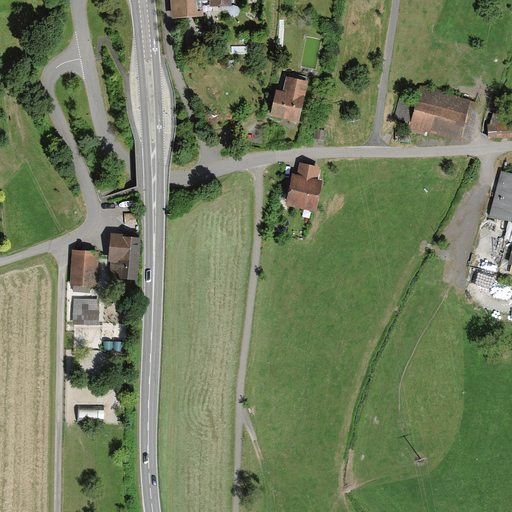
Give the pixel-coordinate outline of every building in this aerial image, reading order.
[(170,0),(172,20),(205,17),(203,2),(208,1),(207,0),(170,0)] [(207,0),(208,1),(210,1),(211,9),(233,7),(232,0),(207,0)] [(277,91),(271,117),(300,124),(309,83),(287,78),(284,93),(277,91)] [(472,99),(421,85),(417,102),(401,97),(395,119),(411,123),(409,129),(460,142),(461,138),(471,141),(479,113),(468,110),(472,99)] [(511,116),(491,116),(490,137),(511,137),(511,116)] [(411,134),(396,133),(396,142),(411,143),(411,134)] [(293,174),(286,206),(316,213),(323,182),(317,181),(320,168),(300,163),(297,175),(293,174)] [(511,173),(500,171),(489,218),(511,224),(511,251),(509,266),(511,266),(511,173)] [(125,235),(112,234),(109,262),(111,262),(110,280),(138,281),(141,238),(124,237),(125,235)] [(99,253),(72,251),(70,286),(74,286),(74,293),(91,293),(91,287),(97,287),(99,253)] [(470,293),(480,296),(487,275),(477,272),(470,293)] [(100,300),(74,299),(73,326),(99,327),(100,300)] [(105,420),(105,409),(79,408),(79,419),(105,420)]
